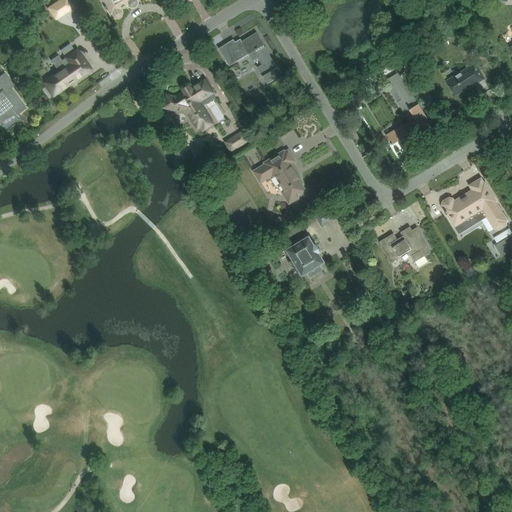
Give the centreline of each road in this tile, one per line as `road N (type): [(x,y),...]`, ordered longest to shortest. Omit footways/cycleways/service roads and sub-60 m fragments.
road 1 (residential): [(0,170),(252,0)]
road 2 (track): [(0,217),(80,194),(102,224),(132,209),(192,279)]
road 3 (residential): [(392,199),(258,0)]
road 4 (track): [(118,511),(85,457),(78,390),(39,352),(0,342)]
road 5 (residential): [(392,199),(511,124)]
road 6 (track): [(0,297),(35,298),(52,288),(73,248),(102,224)]
